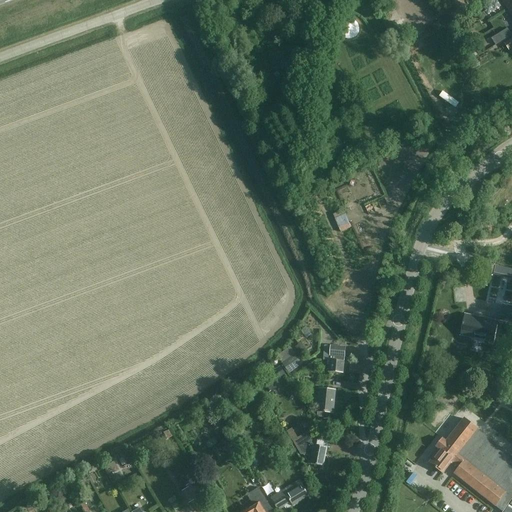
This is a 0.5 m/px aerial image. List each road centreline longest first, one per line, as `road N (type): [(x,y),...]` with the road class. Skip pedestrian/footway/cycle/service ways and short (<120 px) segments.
road 1 (tertiary): [(368,476),(424,240),(451,196),(494,161)]
road 2 (unclassified): [(0,59),(161,0)]
road 3 (residential): [(368,476),(363,336)]
